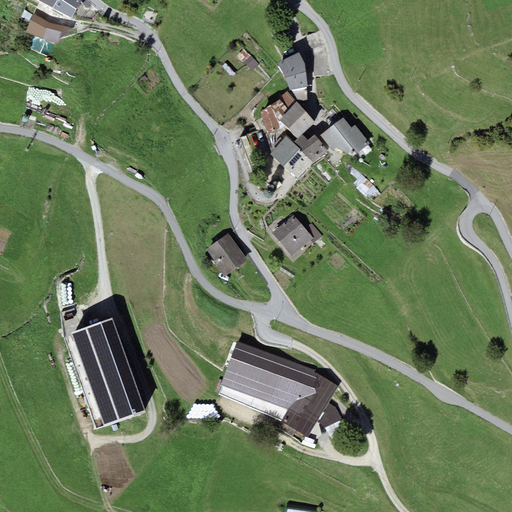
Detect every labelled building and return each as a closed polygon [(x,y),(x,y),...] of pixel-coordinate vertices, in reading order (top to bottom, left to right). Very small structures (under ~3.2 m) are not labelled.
[(72,18),(82,0),(58,0),(53,8),(72,18)] [(34,14),(27,32),(44,39),(59,43),(60,39),(73,30),(73,28),(50,22),(34,14)] [(322,31),(307,36),(315,77),(334,74),(322,31)] [(254,71),(260,65),(252,56),(245,49),(238,56),(254,71)] [(299,52),(278,63),(286,78),(291,91),(308,86),(305,63),(299,52)] [(279,99),(280,100),(287,108),(296,100),(288,92),(279,99)] [(280,100),(261,112),(268,137),(286,128),(280,120),(276,117),(287,108),(280,100)] [(298,102),(280,120),(286,128),(298,139),(316,122),(298,102)] [(352,125),(357,122),(352,115),(347,118),(352,125)] [(344,117),(321,135),(333,151),(337,148),(353,156),(371,145),(356,126),(352,128),(344,117)] [(303,134),(294,142),(314,163),(328,152),(315,135),(309,140),(303,134)] [(294,143),(287,137),(271,155),(298,179),(314,163),(294,142),(294,143)] [(294,216),(306,229),(310,225),(297,211),(292,214),(294,216)] [(306,229),(294,216),(273,233),(293,256),(311,240),(314,238),(306,229)] [(311,240),(314,244),(323,236),(313,223),(310,225),(306,229),(314,238),(311,240)] [(228,234),(207,249),(225,277),(248,261),(228,234)] [(114,318),(72,333),(106,427),(147,412),(114,318)] [(308,437),(338,386),(314,369),(237,341),(222,385),(288,411),(281,421),(308,437)] [(222,385),(220,394),(281,421),(288,411),(222,385)]
